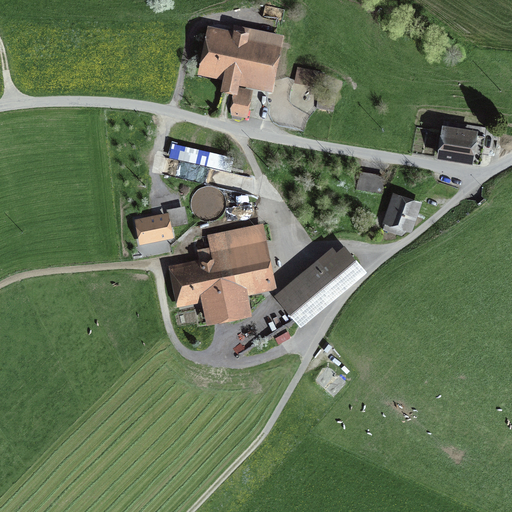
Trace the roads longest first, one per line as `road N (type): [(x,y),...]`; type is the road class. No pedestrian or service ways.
road 1 (tertiary): [(0,106),(145,106),(468,173),(511,159)]
road 2 (track): [(479,174),(375,266),(329,319),(267,431),(189,511)]
road 3 (track): [(329,319),(263,359),(206,356),(174,343),(152,268),(37,273),(0,286)]
road 4 (track): [(395,250),(289,245),(232,128)]
road 5 (track): [(152,268),(194,233),(269,198)]
road 6 (track): [(219,339),(247,326),(274,298),(289,245)]
